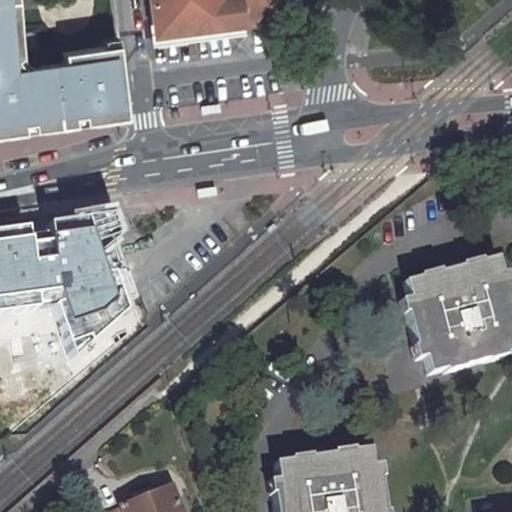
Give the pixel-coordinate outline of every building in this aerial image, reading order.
[(0,0),(0,132),(59,124),(49,63),(44,64),(37,68),(34,63),(25,69),(21,53),(16,0),(0,0)] [(31,0),(33,21),(50,20),(48,0),(31,0)] [(151,0),(156,33),(245,20),(242,0),(151,0)] [(242,0),(245,20),(300,9),(298,0),(242,0)] [(69,20),(72,45),(93,39),(92,22),(91,18),(69,20)] [(116,20),(92,22),(93,39),(72,45),(75,57),(82,84),(122,71),(116,20)] [(59,91),(82,84),(75,57),(51,64),(59,91)] [(103,220),(39,228),(74,323),(76,322),(89,318),(76,274),(102,271),(112,300),(105,302),(115,327),(136,318),(103,220)] [(25,370),(0,386),(0,425),(13,440),(61,398),(59,392),(93,367),(76,322),(74,323),(39,228),(0,233),(0,316),(16,344),(35,337),(42,359),(25,370)] [(511,361),(511,281),(507,282),(505,266),(488,268),(488,264),(468,268),(469,271),(454,274),(445,275),(445,272),(426,274),(426,278),(409,280),(412,296),(405,297),(414,359),(421,358),(424,376),(438,374),(439,378),(458,374),(458,371),(483,367),(483,371),(503,368),(503,363),(511,361)] [(136,318),(115,327),(119,338),(138,322),(136,318)] [(35,337),(16,344),(25,370),(42,359),(35,337)] [(385,511),(377,462),(369,464),(368,448),(352,451),(352,447),(330,450),(330,454),(309,458),(309,454),(288,458),(289,463),(273,465),(276,479),(269,480),(270,486),(274,511),(385,511)] [(136,495),(92,511),(176,511),(165,483),(136,495)]
